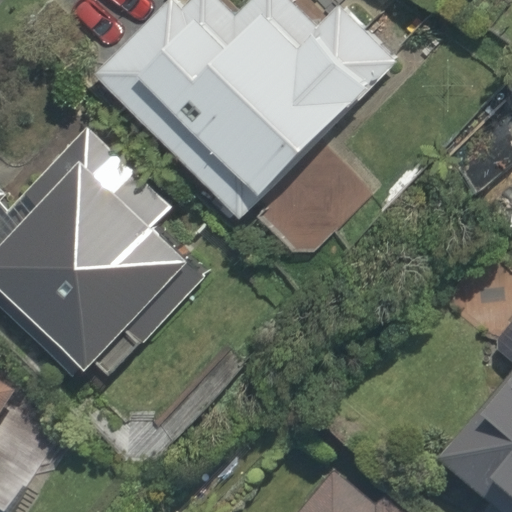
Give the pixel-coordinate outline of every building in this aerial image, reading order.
[(236,0),(168,0),(106,68),(321,265),(387,194),(351,161),(435,70),(358,0),(339,0),(322,19),(302,0),(276,0),(258,20),(236,0)] [(228,271),(175,222),(193,202),(106,122),(1,234),(26,257),(0,284),(0,303),(106,402),(228,271)] [(498,511),(511,511),(511,333),(499,352),(511,360),(511,402),(456,481),(498,511)] [(0,511),(11,511),(19,499),(0,488),(0,443),(25,400),(0,385),(0,511)] [(413,511),(345,456),(299,511),(413,511)]
